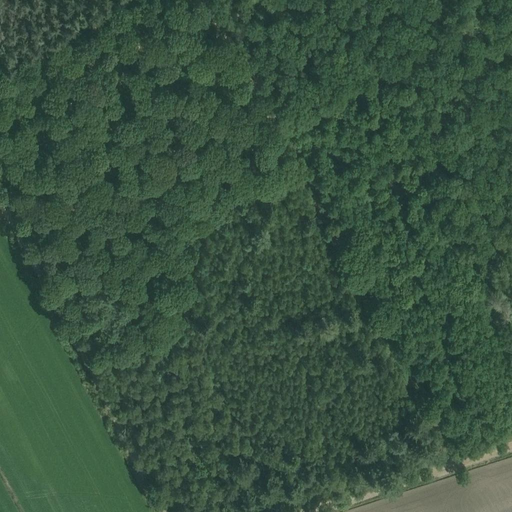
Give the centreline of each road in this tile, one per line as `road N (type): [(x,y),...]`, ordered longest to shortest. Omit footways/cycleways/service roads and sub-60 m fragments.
road 1 (track): [(277,115),(458,464)]
road 2 (track): [(277,115),(205,0),(0,137)]
road 3 (track): [(511,230),(476,245),(460,239),(402,94),(388,78),(277,115)]
road 4 (track): [(161,511),(0,203)]
road 5 (track): [(511,446),(311,511)]
